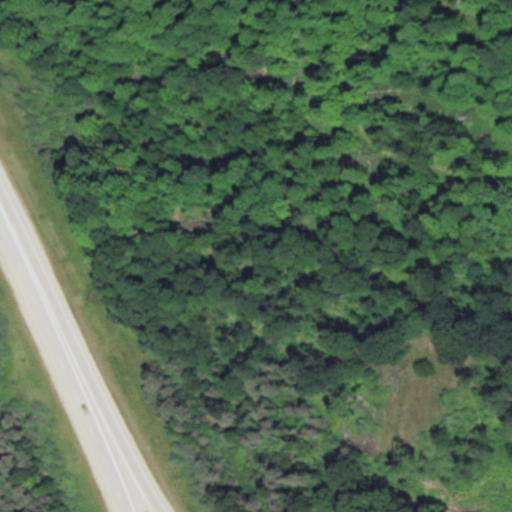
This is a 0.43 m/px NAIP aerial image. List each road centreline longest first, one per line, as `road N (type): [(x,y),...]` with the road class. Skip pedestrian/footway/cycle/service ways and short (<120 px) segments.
road 1 (motorway): [(123,511),(0,212)]
road 2 (motorway): [(159,511),(26,267)]
